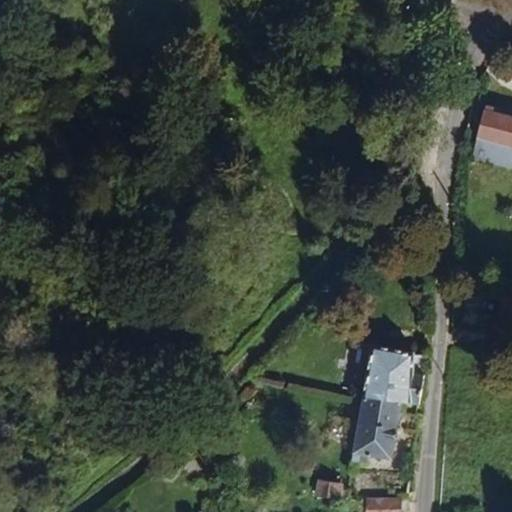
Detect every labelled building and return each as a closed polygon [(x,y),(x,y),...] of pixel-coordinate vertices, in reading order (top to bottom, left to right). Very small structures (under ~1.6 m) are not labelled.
[(511,135),(471,126),(460,172),(511,184),(511,179),(511,135)] [(407,375),(408,358),(409,355),(367,349),(358,396),(398,403),(415,406),(419,376),(407,375)] [(419,376),(421,361),(408,358),(407,375),(419,376)] [(386,461),(398,403),(358,396),(346,465),(365,467),(367,459),(386,461)] [(345,499),(346,491),(332,491),(331,486),(313,486),(313,499),(345,499)] [(392,511),(393,499),(363,498),(363,511),(392,511)]
